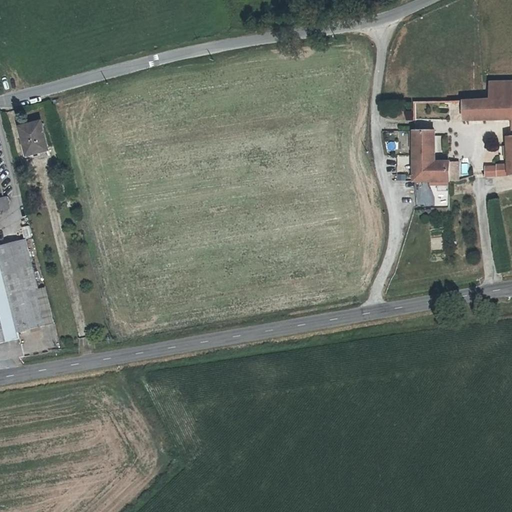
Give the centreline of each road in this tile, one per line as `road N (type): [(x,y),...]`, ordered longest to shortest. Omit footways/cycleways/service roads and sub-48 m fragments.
road 1 (tertiary): [(0,381),(511,291)]
road 2 (unclassified): [(427,0),(385,18),(222,45),(0,101)]
road 3 (track): [(375,316),(397,233),(375,118),(385,18)]
